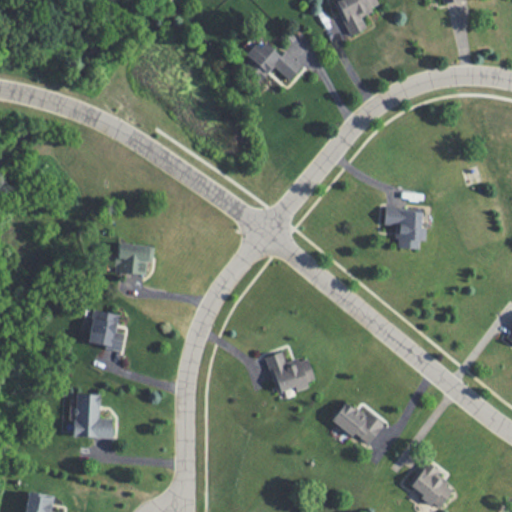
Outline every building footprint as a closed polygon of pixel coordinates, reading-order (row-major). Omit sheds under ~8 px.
[(348,34),(364,27),(358,14),(377,5),(374,0),(332,0),(348,34)] [(271,65),(287,79),(299,65),(282,50),(278,55),(262,41),(257,47),(252,43),(243,53),(248,57),(242,64),(258,79),(271,65)] [(381,223),(392,224),(391,238),(395,238),(395,246),(416,247),(417,239),(422,239),(423,227),(418,226),(419,207),(382,205),(381,223)] [(143,274),(144,260),(150,261),(151,244),(115,241),(113,271),(143,274)] [(84,342),(118,349),(122,332),(113,330),(116,313),(91,308),(84,342)] [(263,355),(274,391),(293,385),(294,389),(306,385),(305,380),(312,378),(305,355),(283,362),(280,350),(263,355)] [(97,393),(73,392),(72,435),(109,437),(110,417),(96,417),(97,393)] [(365,445),(380,425),(345,398),(330,418),(365,445)] [(436,507),(452,487),(433,473),(436,469),(425,461),(407,485),(436,507)] [(55,511),(49,511),(51,493),(25,490),(22,511),(55,511)]
